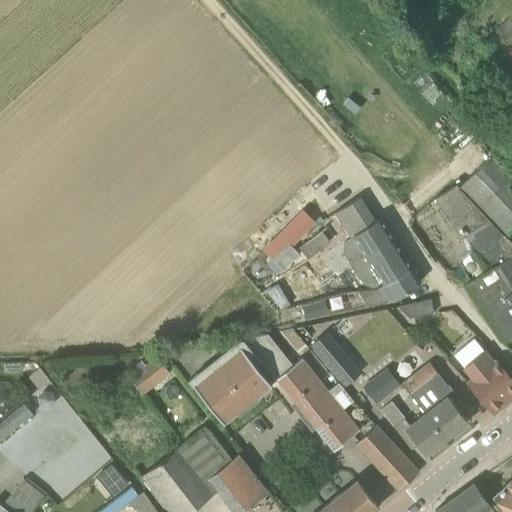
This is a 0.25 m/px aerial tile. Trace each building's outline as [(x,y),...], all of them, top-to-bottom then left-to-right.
[(511,47),(511,46),(511,14),(495,31),(511,47)] [(476,80),(466,90),(477,101),(487,91),(476,80)] [(511,120),(510,119),(502,127),(511,137),(511,120)] [(511,244),(506,238),(511,232),(511,178),(491,156),(458,187),(456,184),(435,198),(462,239),(466,236),(489,270),(465,285),(496,332),(501,339),(511,349),(511,244)] [(359,197),(334,213),(349,237),(344,241),(343,252),(349,262),(359,265),(357,273),(363,283),(373,287),(381,282),(383,284),(383,285),(384,285),(411,267),(390,233),(381,218),(375,222),(359,197)] [(309,203),(271,241),(282,252),(291,243),(298,250),(303,246),(296,238),(320,215),(309,203)] [(414,224),(436,250),(449,239),(426,213),(414,224)] [(376,289),(375,289),(383,303),(391,299),(392,300),(420,282),(411,267),(384,285),(383,285),(376,289)] [(434,312),(431,299),(398,306),(409,318),(434,312)] [(325,300),(303,306),(306,319),(328,313),(325,300)] [(361,372),(326,330),(310,344),(345,385),(361,372)] [(241,347),(270,384),(276,379),(291,364),(267,334),(237,340),(232,344),(233,345),(235,344),(239,348),(241,347)] [(474,338),(452,356),(471,380),(468,383),(494,413),(511,397),(511,377),(510,375),(497,360),(491,365),(481,353),(484,350),(474,338)] [(241,347),(239,348),(217,366),(241,397),(250,390),(255,396),(268,385),(269,386),(270,385),(270,384),(241,347)] [(170,373),(156,355),(144,365),(140,360),(125,372),(143,395),(170,373)] [(292,365),(276,379),(287,393),(294,401),(295,400),(305,413),(329,394),(327,391),(302,360),(301,358),(292,365)] [(425,366),(402,384),(424,414),(444,439),(468,421),(453,403),(459,399),(451,387),(448,390),(435,373),(437,371),(430,362),(425,366)] [(83,363),(64,379),(71,388),(85,376),(88,379),(93,375),(83,363)] [(241,397),(217,366),(216,366),(215,367),(216,367),(194,385),(193,384),(192,385),(222,424),(224,422),(223,422),(236,411),(231,405),(241,397)] [(387,367),(362,386),(376,404),(398,387),(401,385),(387,367)] [(40,368),(30,377),(39,388),(49,380),(40,368)] [(357,429),(341,409),(352,401),(342,388),(338,382),(327,391),(329,394),(305,413),(315,426),(314,426),(332,449),(333,450),(359,429),(358,428),(357,429)] [(48,408),(55,401),(52,392),(43,391),(37,397),(39,406),(48,408)] [(381,409),(393,425),(404,417),(392,400),(381,409)] [(0,439),(31,414),(22,402),(0,420),(0,439)] [(404,418),(394,426),(411,448),(418,444),(425,454),(444,439),(424,414),(410,425),(404,418)] [(166,511),(189,511),(217,491),(233,511),(239,511),(267,490),(238,454),(231,459),(205,425),(170,453),(139,477),(166,511)] [(111,465),(97,476),(102,482),(107,478),(117,491),(127,484),(111,465)] [(401,465),(394,471),(405,483),(412,477),(401,465)] [(399,488),(405,483),(394,471),(387,478),(398,489),(399,488)] [(31,511),(45,495),(24,478),(2,505),(8,510),(6,511),(31,511)] [(494,496),(507,511),(511,511),(511,478),(508,483),(508,484),(494,496)] [(357,479),(340,493),(356,511),(371,511),(379,506),(357,479)] [(495,511),(474,482),(435,510),(436,511),(495,511)] [(356,511),(340,493),(322,508),(325,511),(356,511)] [(157,511),(144,495),(120,511),(157,511)]
